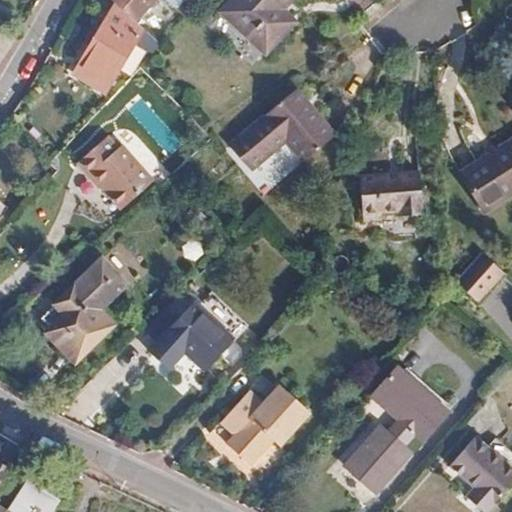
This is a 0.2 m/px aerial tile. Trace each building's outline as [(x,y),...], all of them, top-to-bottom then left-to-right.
[(112,0),(115,2),(134,19),(150,0),(169,0),(186,15),(193,7),(184,0),(112,0)] [(287,0),(234,0),(223,12),(265,51),(288,26),(275,14),(287,0)] [(134,19),(115,2),(72,71),(103,89),(132,41),(152,51),(159,43),(134,19)] [(336,133),(299,87),(230,141),(250,165),(285,137),(303,160),(336,133)] [(120,145),(109,132),(79,159),(104,186),(105,185),(137,155),(125,141),(120,145)] [(511,132),(458,167),(483,207),(511,188),(511,132)] [(156,177),(137,155),(105,185),(124,206),(156,177)] [(418,172),(359,175),(361,219),(378,218),(378,210),(397,209),(398,217),(421,216),(418,172)] [(0,216),(8,207),(0,199),(0,216)] [(509,272),(490,255),(462,286),(481,303),(509,272)] [(79,366),(116,329),(102,315),(129,287),(104,263),(47,322),(55,330),(48,337),(79,366)] [(235,343),(198,303),(151,348),(168,367),(187,349),(207,370),(235,343)] [(395,370),(371,398),(399,422),(389,433),(382,426),(346,466),(377,493),(412,453),(403,444),(413,433),(422,441),(446,414),(395,370)] [(265,402),(252,390),(225,420),(238,433),(231,441),(253,462),(275,436),(268,430),(274,423),(281,429),(290,436),(313,410),(283,382),(265,402)] [(281,429),(274,423),(268,430),(275,436),(281,429)] [(511,470),(474,438),(448,468),(473,489),(465,498),(481,511),(487,511),(511,483),(511,470)] [(42,511),(56,491),(6,460),(0,469),(0,492),(2,494),(0,498),(0,511),(42,511)]
